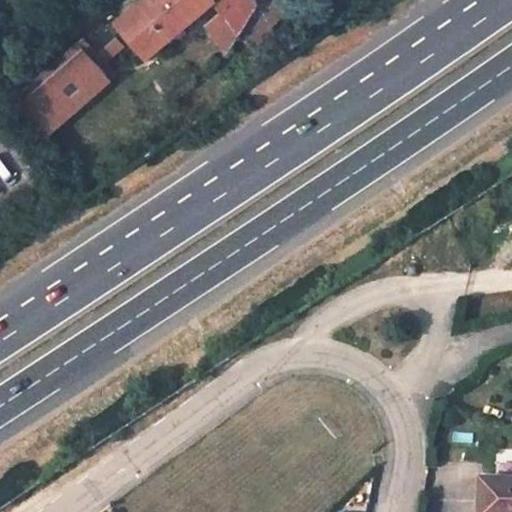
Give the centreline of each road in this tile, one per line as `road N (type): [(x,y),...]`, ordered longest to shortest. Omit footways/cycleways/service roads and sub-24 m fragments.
road 1 (motorway): [(0,405),(511,63)]
road 2 (motorway): [(510,0),(0,341)]
road 3 (residential): [(307,355),(265,369),(67,511)]
road 4 (residential): [(437,297),(368,302),(323,328),(307,355)]
road 5 (residential): [(395,511),(405,447),(391,389)]
